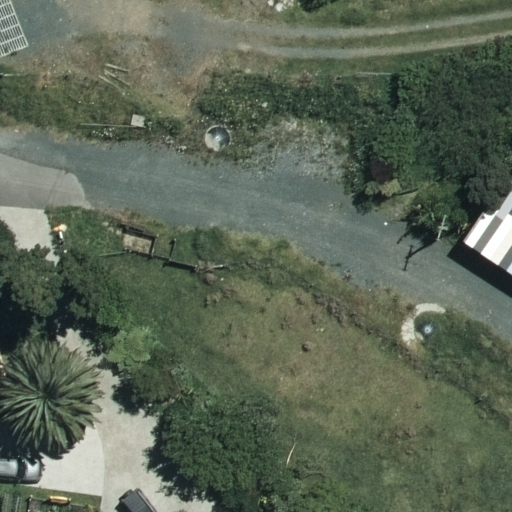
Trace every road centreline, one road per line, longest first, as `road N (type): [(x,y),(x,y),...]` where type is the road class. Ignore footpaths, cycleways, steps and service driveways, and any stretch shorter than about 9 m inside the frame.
road 1 (track): [(511,315),(346,223),(0,165)]
road 2 (unknown): [(0,19),(142,7),(291,30),(511,22)]
